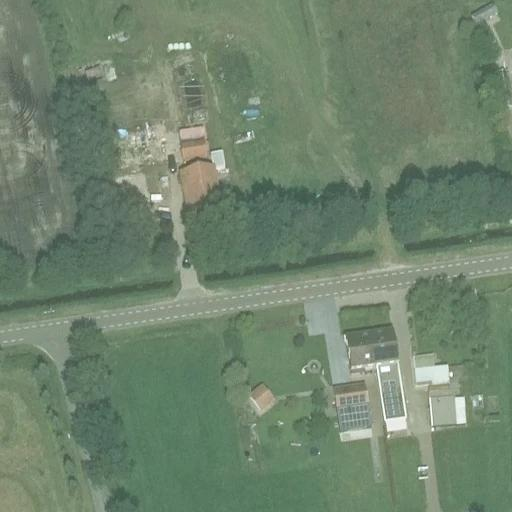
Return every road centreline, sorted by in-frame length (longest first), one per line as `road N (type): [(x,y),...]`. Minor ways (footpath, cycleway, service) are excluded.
road 1 (tertiary): [(56,331),(511,263)]
road 2 (unclassified): [(106,511),(56,331)]
